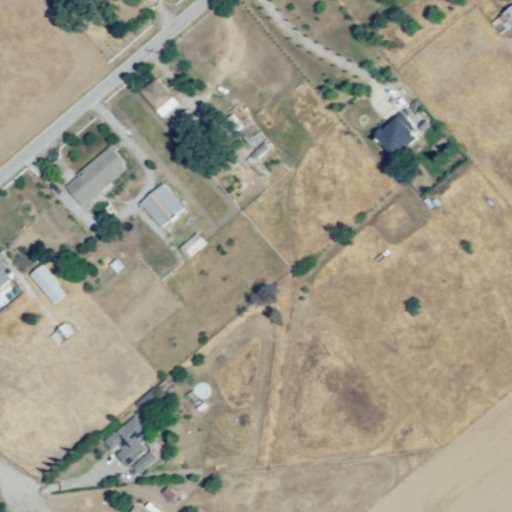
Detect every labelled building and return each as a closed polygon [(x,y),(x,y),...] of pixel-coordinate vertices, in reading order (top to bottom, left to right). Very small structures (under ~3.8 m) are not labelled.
[(492,22),(511,5),(511,25),(502,34),(492,22)] [(157,80),(180,107),(165,120),(142,93),(157,80)] [(402,119),(376,139),(393,161),(419,141),(402,119)] [(268,147),(244,170),(226,150),(250,127),(268,147)] [(112,145),(63,189),(82,210),(131,166),(112,145)] [(140,201),(162,226),(184,207),(162,182),(140,201)] [(196,233),(179,248),(188,259),(206,244),(196,233)] [(0,274),(8,268),(0,257),(0,274)] [(42,263),(67,292),(55,303),(30,274),(42,263)] [(50,334),(71,318),(81,331),(60,347),(50,334)] [(174,384),(167,375),(135,404),(142,412),(174,384)] [(137,415),(108,439),(128,464),(146,449),(138,439),(149,431),(137,415)] [(131,465),(138,473),(156,458),(150,450),(131,465)]
